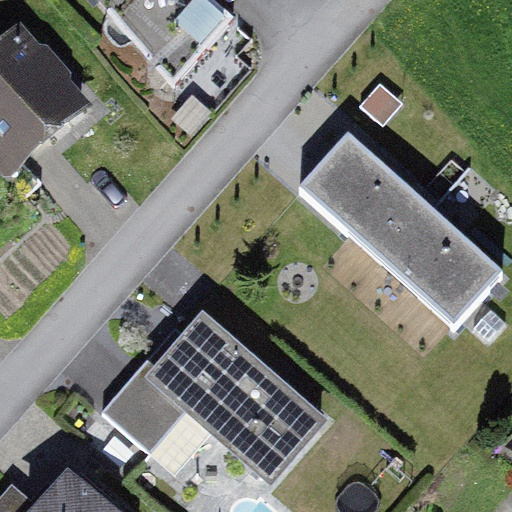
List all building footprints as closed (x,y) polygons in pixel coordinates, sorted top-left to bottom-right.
[(125,0),(111,17),(179,75),(225,20),(200,0),(125,0)] [(21,23),(0,40),(0,166),(8,176),(92,106),(21,23)] [(345,136),(297,193),(461,329),(509,271),(345,136)] [(340,436),(210,334),(153,406),(127,386),(94,427),(171,487),(208,440),(287,503),(340,436)] [(98,511),(71,488),(49,511),(12,511),(4,504),(0,509),(0,511),(98,511)]
